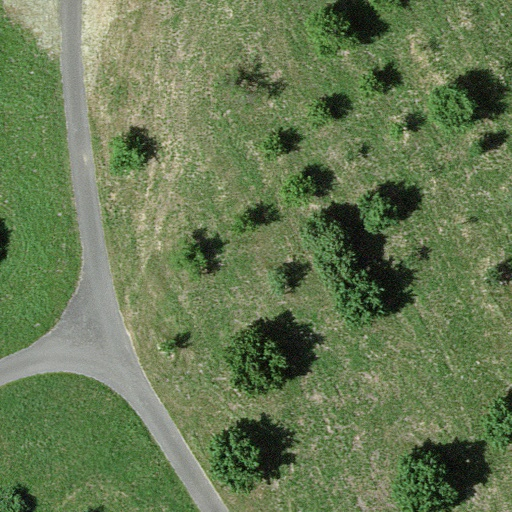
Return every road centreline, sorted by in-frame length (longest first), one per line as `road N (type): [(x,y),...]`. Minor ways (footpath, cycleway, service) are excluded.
road 1 (track): [(223,511),(118,347),(79,140),(76,0)]
road 2 (track): [(0,372),(118,347)]
